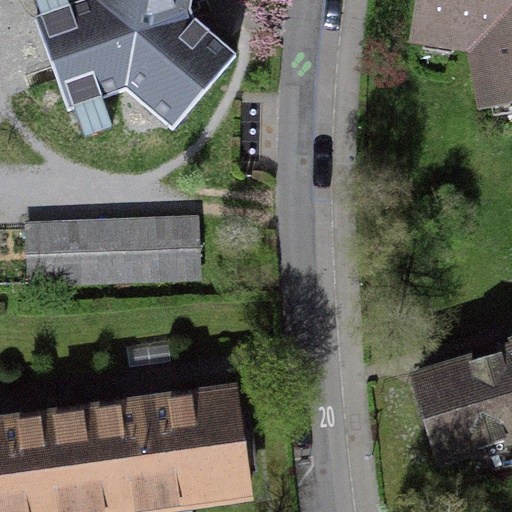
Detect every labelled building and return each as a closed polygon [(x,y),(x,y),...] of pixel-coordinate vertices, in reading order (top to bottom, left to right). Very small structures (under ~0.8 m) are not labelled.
[(190,11),(191,0),(90,0),(36,20),(68,111),(126,90),(173,130),(236,56),(194,21),(192,16),(190,11)] [(511,0),(420,0),(415,36),(475,45),(486,106),(511,100),(511,0)] [(59,227),(0,229),(0,282),(198,275),(196,222),(59,227)] [(511,352),(418,381),(441,457),(511,435),(511,352)] [(151,405),(69,416),(81,511),(109,511),(247,493),(233,393),(151,405)] [(0,511),(81,511),(69,416),(0,425),(0,511)]
